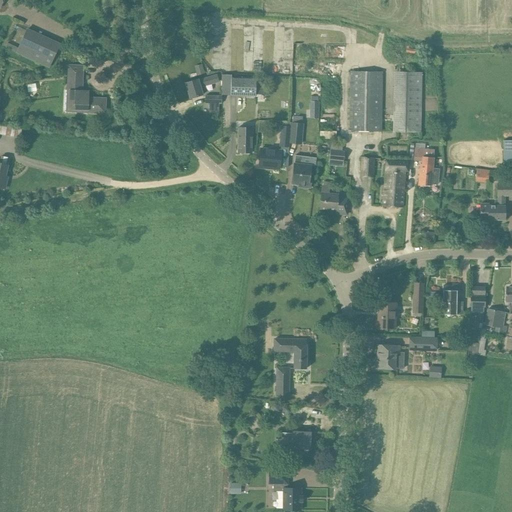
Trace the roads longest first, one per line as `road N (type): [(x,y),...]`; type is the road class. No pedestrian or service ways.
road 1 (unclassified): [(341,286),(175,128),(152,72),(140,0)]
road 2 (unclassified): [(337,511),(346,351),(341,286)]
road 3 (unclassified): [(341,286),(410,258),(511,255)]
road 4 (track): [(0,213),(122,187)]
